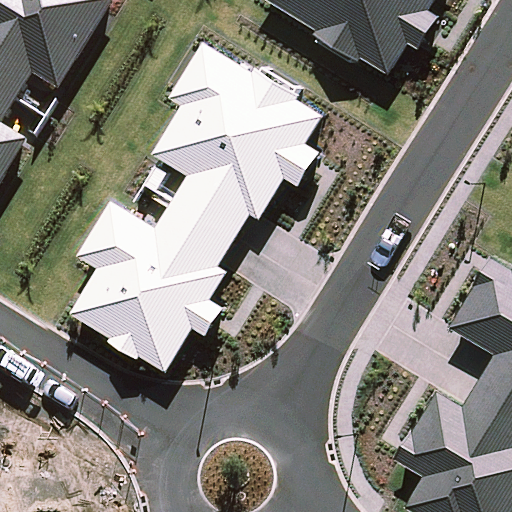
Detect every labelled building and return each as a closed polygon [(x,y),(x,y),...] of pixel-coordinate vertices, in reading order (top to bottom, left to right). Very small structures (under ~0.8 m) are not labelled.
[(0,0),(0,92),(19,104),(34,80),(60,96),(116,5),(108,0),(0,0)] [(265,0),(320,33),(317,37),(362,64),(365,60),(393,77),(412,46),(422,52),(443,19),(432,13),(439,0),(265,0)] [(177,203),(241,242),(256,217),(265,222),(290,180),(304,189),(326,154),(311,146),(328,118),(302,102),(305,98),(260,71),(257,75),(209,45),(175,101),(186,108),(157,156),(192,178),(177,203)] [(2,132),(19,104),(0,92),(0,193),(28,148),(2,132)] [(225,268),(241,242),(177,203),(161,229),(118,203),(83,259),(103,271),(75,317),(114,341),(112,345),(142,363),(144,359),(171,375),(198,332),(210,339),(229,309),(217,302),(234,274),(225,268)] [(482,382),(511,400),(511,268),(495,258),(478,287),(481,288),(455,330),(498,356),(482,382)] [(511,511),(511,400),(482,382),(466,409),(444,395),(419,435),(416,434),(399,461),(428,478),(409,510),(413,511),(511,511)]
